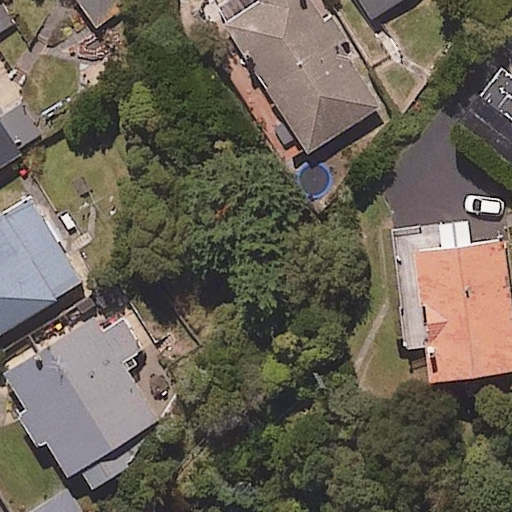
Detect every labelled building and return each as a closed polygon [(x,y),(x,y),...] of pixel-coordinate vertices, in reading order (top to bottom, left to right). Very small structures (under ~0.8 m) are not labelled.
[(140,0),(79,0),(99,28),(140,0)] [(271,0),(230,29),(268,85),(256,93),(268,111),(281,102),(317,155),(385,108),(343,48),(354,40),(335,12),(324,20),(310,0),(271,0)] [(407,0),(360,0),(374,21),(407,0)] [(511,74),(511,73),(468,125),(511,161),(511,74)] [(2,116),(0,112),(0,175),(50,143),(23,102),(2,116)] [(0,337),(86,283),(32,198),(0,218),(0,337)] [(449,255),(424,258),(440,389),(511,380),(511,269),(509,246),(476,250),(473,225),(446,228),(449,255)] [(148,355),(123,313),(12,381),(75,484),(89,476),(101,496),(137,474),(124,454),(166,429),(128,367),(148,355)] [(82,511),(68,493),(42,511),(82,511)]
